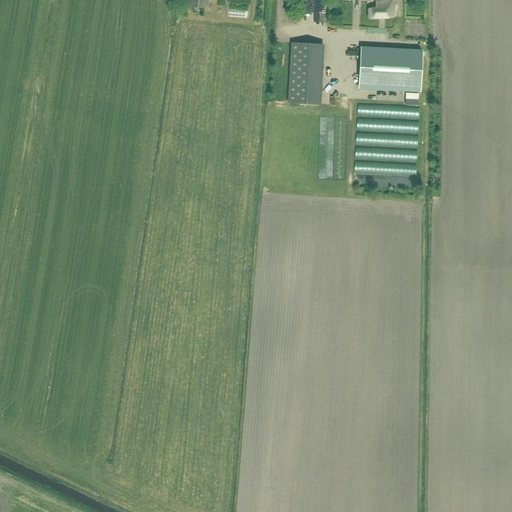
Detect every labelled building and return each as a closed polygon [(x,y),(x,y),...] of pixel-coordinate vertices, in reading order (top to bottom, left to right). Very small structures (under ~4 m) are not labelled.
[(370,9),(367,9),(367,21),(388,21),(388,18),(393,17),(393,0),(375,0),(375,9),(370,9)] [(348,58),(352,53),(336,42),(332,47),(348,58)] [(322,46),(291,45),(288,104),(319,106),(322,46)] [(421,53),(361,49),(359,91),(419,94),(421,53)] [(418,107),(358,105),(355,174),(416,176),(418,107)]
